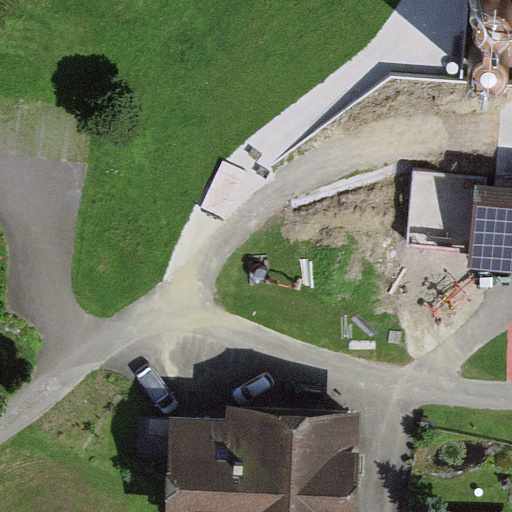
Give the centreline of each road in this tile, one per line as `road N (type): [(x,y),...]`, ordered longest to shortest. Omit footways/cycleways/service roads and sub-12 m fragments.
road 1 (track): [(0,419),(167,301),(297,175),(429,132),(511,132)]
road 2 (track): [(167,301),(310,365),(421,388),(511,391)]
road 3 (track): [(421,388),(395,483),(397,511)]
